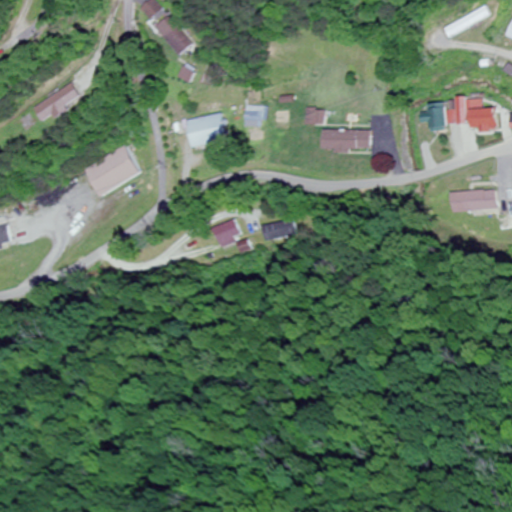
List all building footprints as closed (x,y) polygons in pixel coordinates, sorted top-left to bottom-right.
[(150,0),(140,10),(150,21),(162,11),(152,0),(150,0)] [(492,16),(487,6),(448,31),(454,40),(492,16)] [(181,57),(194,44),(169,16),(155,29),(181,57)] [(37,109),(47,125),(84,100),(73,84),(37,109)] [(499,130),(498,109),(484,110),(484,101),(429,102),(429,114),(422,114),(422,123),(431,123),(431,127),(473,126),(473,131),(499,130)] [(227,142),(220,115),(187,122),(194,150),(227,142)] [(373,131),(324,131),(324,150),(373,150),(373,131)] [(101,198),(142,175),(126,147),(85,170),(101,198)] [(495,211),(495,192),(451,192),(452,212),(495,211)] [(215,229),(221,246),(244,238),(238,221),(215,229)] [(266,242),(299,237),(296,221),(264,226),(266,242)] [(0,226),(0,245),(12,242),(6,225),(0,226)] [(0,288),(17,284),(12,265),(0,267),(0,288)]
